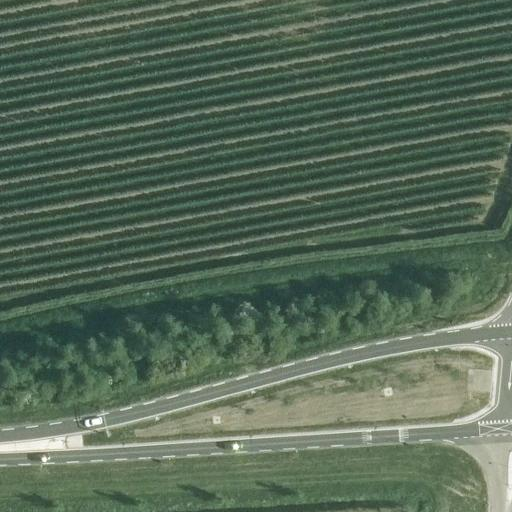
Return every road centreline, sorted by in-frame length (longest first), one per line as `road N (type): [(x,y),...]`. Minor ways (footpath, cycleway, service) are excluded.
road 1 (secondary): [(511,331),(377,352),(0,444)]
road 2 (secondary): [(0,455),(505,427)]
